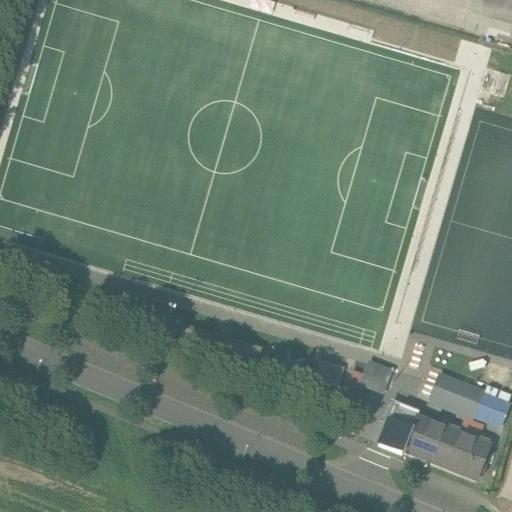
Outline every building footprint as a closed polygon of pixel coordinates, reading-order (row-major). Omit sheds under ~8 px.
[(510,76),(485,69),(479,91),(503,99),(510,76)] [(259,353),(181,330),(176,346),(254,369),(259,353)] [(344,369),(319,362),(312,384),(337,391),(344,369)] [(351,372),(343,394),(354,398),(359,385),(363,377),(351,372)] [(385,385),(363,376),(363,377),(359,385),(382,394),(385,385)] [(481,393),(439,376),(428,402),(470,419),(481,393)] [(489,449),(415,420),(418,415),(394,405),(377,447),(401,456),(402,454),(475,483),(489,449)]
